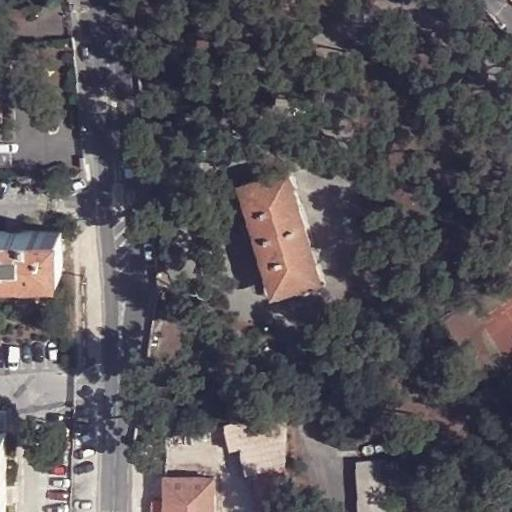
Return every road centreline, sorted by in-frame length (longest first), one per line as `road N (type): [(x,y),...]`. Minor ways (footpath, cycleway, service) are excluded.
road 1 (residential): [(113,511),(123,299),(102,0)]
road 2 (unknown): [(50,384),(46,511)]
